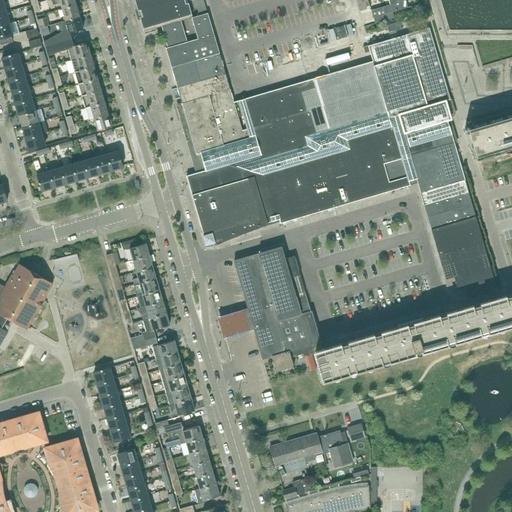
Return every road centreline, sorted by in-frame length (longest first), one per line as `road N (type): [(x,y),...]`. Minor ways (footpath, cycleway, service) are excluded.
road 1 (tertiary): [(208,356),(204,310),(172,196)]
road 2 (tertiary): [(160,200),(208,356)]
road 3 (tertiary): [(254,511),(208,356)]
road 4 (residential): [(35,237),(160,200)]
road 5 (residential): [(112,511),(76,386)]
